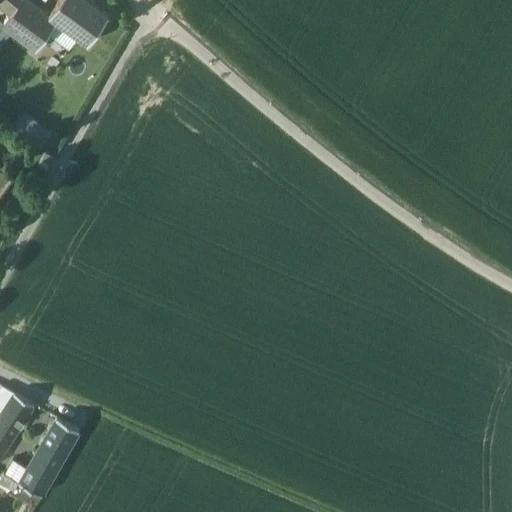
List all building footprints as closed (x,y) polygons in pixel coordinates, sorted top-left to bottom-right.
[(19,0),(0,0),(13,9),(19,0)] [(48,14),(29,0),(20,0),(1,26),(35,51),(57,21),(48,14)] [(108,14),(89,0),(58,0),(48,14),(57,21),(87,43),(108,14)] [(39,147),(53,129),(23,107),(10,125),(39,147)] [(54,158),(45,152),(37,163),(46,169),(54,158)] [(0,167),(0,189),(11,175),(0,167)] [(34,403),(14,391),(0,412),(19,426),(34,403)] [(0,412),(0,455),(19,426),(0,412)] [(19,481),(41,493),(79,428),(57,415),(27,466),(19,481)] [(13,457),(4,472),(19,481),(27,466),(13,457)]
